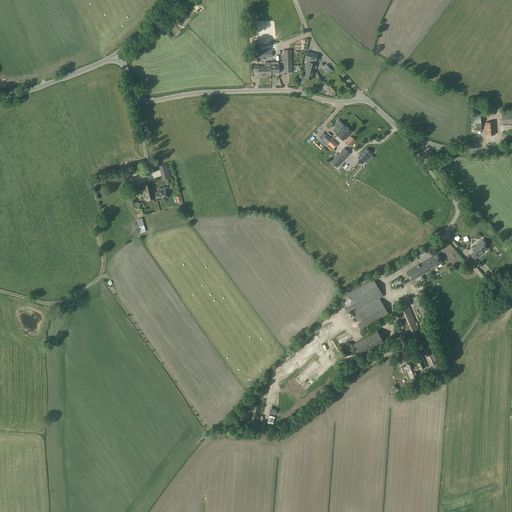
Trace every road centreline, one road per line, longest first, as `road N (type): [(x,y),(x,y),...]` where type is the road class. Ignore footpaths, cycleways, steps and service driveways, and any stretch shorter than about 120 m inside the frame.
road 1 (unclassified): [(363,104),(271,91),(146,99),(134,92),(118,55)]
road 2 (unclassified): [(363,104),(312,43),(292,0)]
road 3 (unclassified): [(0,94),(25,93),(118,55)]
